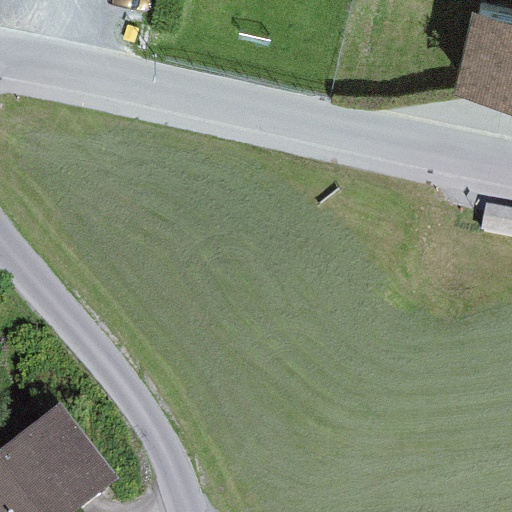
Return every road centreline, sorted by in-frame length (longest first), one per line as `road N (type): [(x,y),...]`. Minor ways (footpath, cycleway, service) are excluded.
road 1 (tertiary): [(511,169),(0,59)]
road 2 (unclassified): [(188,511),(165,449),(133,399),(0,234)]
